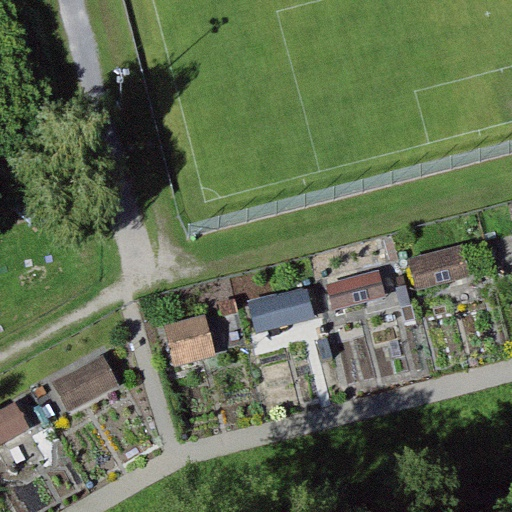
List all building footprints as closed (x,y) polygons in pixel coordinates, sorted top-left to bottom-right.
[(394,286),(404,321),(466,302),(456,268),(394,286)] [(237,330),(245,361),(305,346),(297,314),(237,330)] [(152,355),(162,396),(206,386),(197,345),(152,355)] [(39,415),(55,444),(107,416),(92,388),(39,415)] [(0,434),(0,472),(23,460),(8,431),(0,434)]
